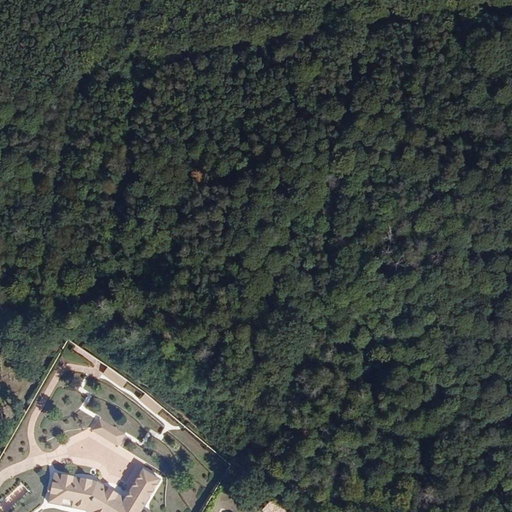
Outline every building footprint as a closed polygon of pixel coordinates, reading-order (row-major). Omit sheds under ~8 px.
[(128,382),(109,367),(105,373),(123,388),(128,382)] [(158,415),(162,409),(149,398),(145,395),(140,401),(158,415)] [(126,433),(100,418),(93,429),(119,445),(126,433)] [(160,479),(143,468),(124,500),(120,498),(117,502),(96,490),(99,485),(52,475),(48,502),(85,509),(90,511),(147,511),(139,507),(145,497),(148,499),(160,479)] [(287,511),(272,499),(265,507),(271,511),(287,511)]
